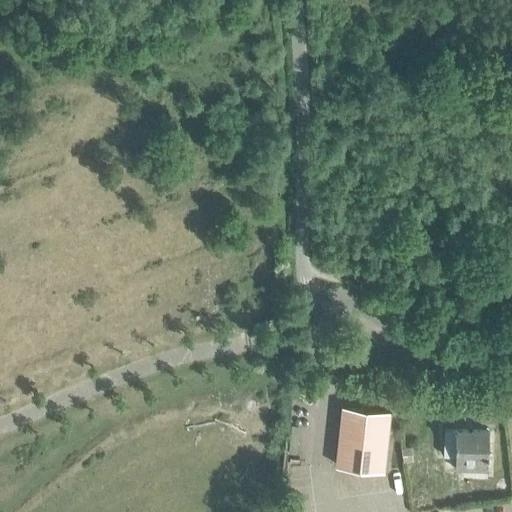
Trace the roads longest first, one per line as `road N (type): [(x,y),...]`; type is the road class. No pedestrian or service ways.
road 1 (unclassified): [(310,298),(300,271),(293,0)]
road 2 (unclassified): [(399,350),(318,350),(304,332),(310,298)]
